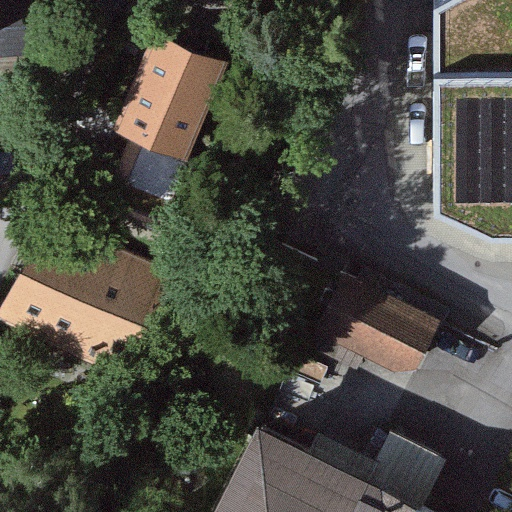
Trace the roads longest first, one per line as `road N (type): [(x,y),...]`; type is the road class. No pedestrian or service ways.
road 1 (residential): [(511,286),(467,283),(398,253),(366,222),(359,206),(365,91),(382,0)]
road 2 (track): [(108,0),(0,252)]
